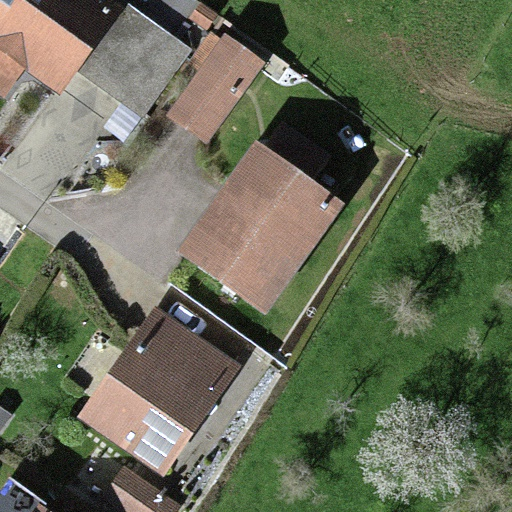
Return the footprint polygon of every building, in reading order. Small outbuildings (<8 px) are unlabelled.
[(116,7),(106,0),(0,0),(0,45),(59,87),(116,7)] [(217,57),(169,126),(204,150),(252,81),(217,57)] [(246,167),(181,270),(263,322),(328,219),(246,167)] [(151,323),(85,433),(164,480),(231,371),(151,323)] [(168,511),(120,479),(100,509),(104,511),(168,511)]
